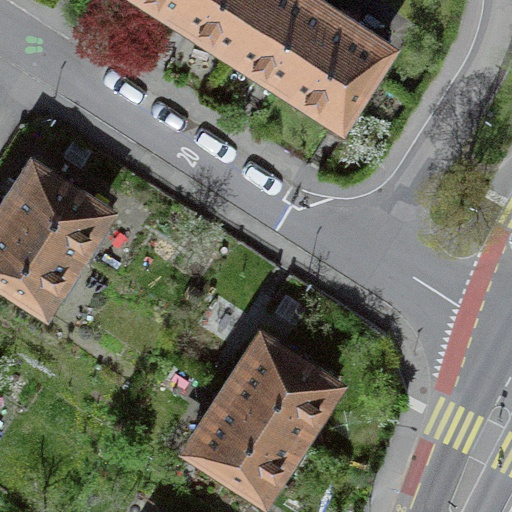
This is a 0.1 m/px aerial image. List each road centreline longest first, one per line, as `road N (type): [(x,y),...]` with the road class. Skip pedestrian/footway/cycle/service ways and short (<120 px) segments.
road 1 (residential): [(46,49),(366,252)]
road 2 (residential): [(366,252),(481,63),(498,0)]
road 3 (residential): [(366,252),(511,333)]
road 4 (secondary): [(511,392),(452,511)]
